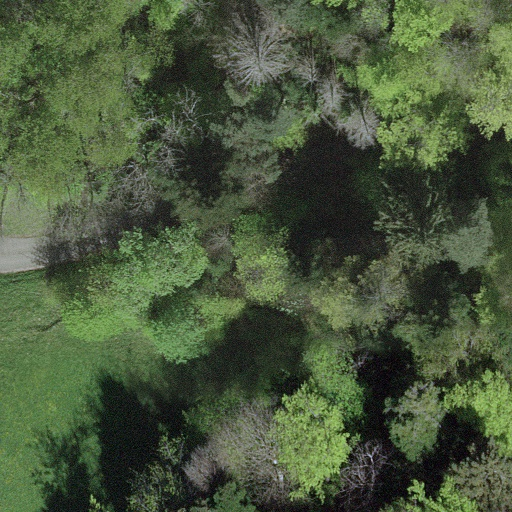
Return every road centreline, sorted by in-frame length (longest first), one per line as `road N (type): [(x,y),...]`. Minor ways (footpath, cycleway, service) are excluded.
road 1 (unclassified): [(0,253),(56,247),(511,108)]
road 2 (track): [(338,511),(466,341),(511,256)]
